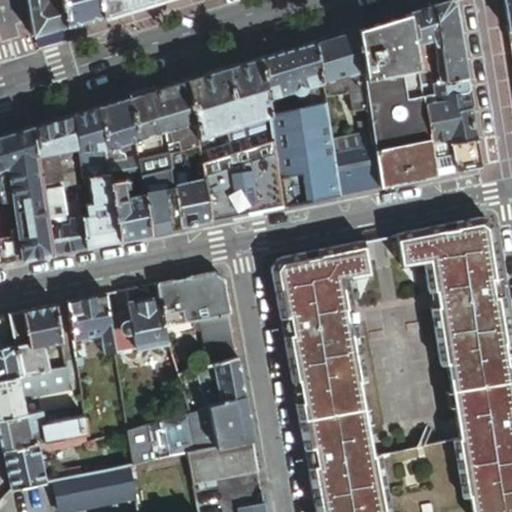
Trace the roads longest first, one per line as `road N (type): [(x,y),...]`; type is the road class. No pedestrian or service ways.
road 1 (secondary): [(26,87),(308,0)]
road 2 (residential): [(240,246),(511,191)]
road 3 (residential): [(240,246),(290,511)]
road 4 (residential): [(0,291),(240,246)]
road 5 (residential): [(511,171),(479,0)]
